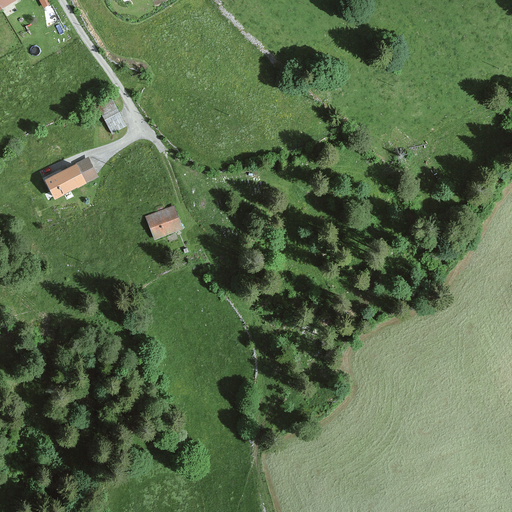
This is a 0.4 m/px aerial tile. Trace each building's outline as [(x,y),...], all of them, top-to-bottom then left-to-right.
[(0,0),(0,12),(20,0),(0,0)] [(50,0),(37,0),(44,10),(53,3),(50,0)] [(116,96),(104,101),(115,129),(127,125),(116,96)] [(89,158),(45,181),(57,204),(101,181),(89,158)] [(178,206),(144,217),(151,240),(186,229),(178,206)]
